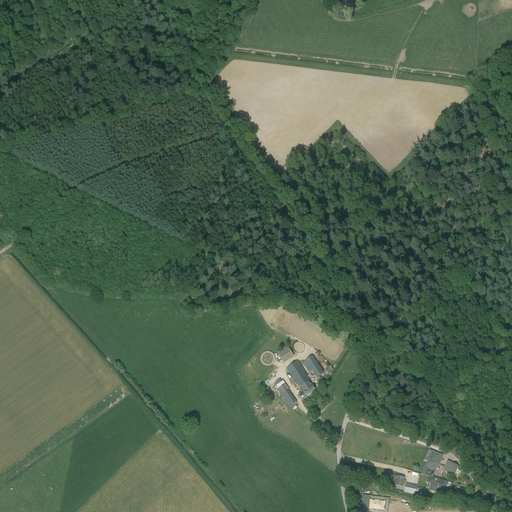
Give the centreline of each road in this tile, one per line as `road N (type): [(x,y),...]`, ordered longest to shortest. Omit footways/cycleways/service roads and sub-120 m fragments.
road 1 (track): [(380,342),(72,189),(0,252)]
road 2 (unclassified): [(347,511),(338,447),(357,380),(408,315)]
road 3 (track): [(511,211),(408,315)]
